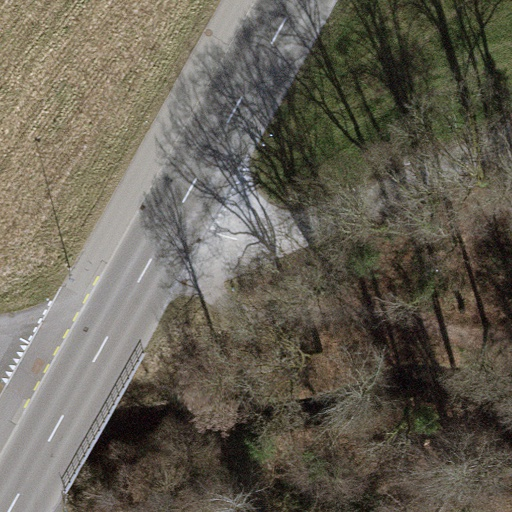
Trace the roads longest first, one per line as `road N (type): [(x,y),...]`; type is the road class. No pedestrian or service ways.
road 1 (tertiary): [(298,0),(95,361)]
road 2 (track): [(171,225),(251,235),(298,229),(511,141)]
road 3 (tertiary): [(95,361),(10,511)]
